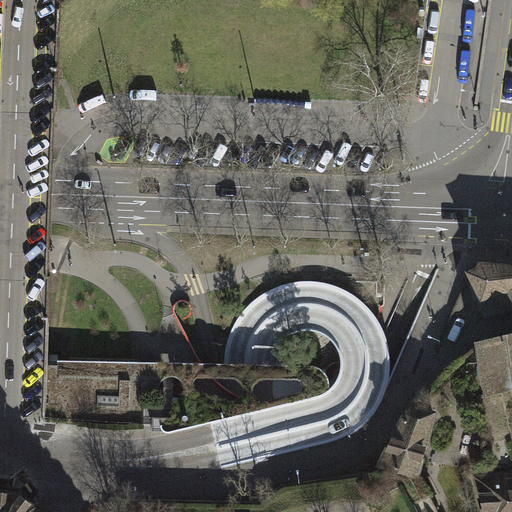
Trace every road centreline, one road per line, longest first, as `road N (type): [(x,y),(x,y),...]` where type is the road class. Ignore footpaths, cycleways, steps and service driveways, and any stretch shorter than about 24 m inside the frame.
road 1 (residential): [(122,464),(172,480),(216,481),(298,468),(364,443),(387,417),(464,252),(455,208)]
road 2 (tertiary): [(0,192),(455,208)]
road 3 (residential): [(511,209),(439,140),(454,0)]
road 4 (residential): [(7,300),(15,89)]
road 5 (residential): [(7,300),(2,455)]
road 6 (residential): [(122,464),(2,455)]
